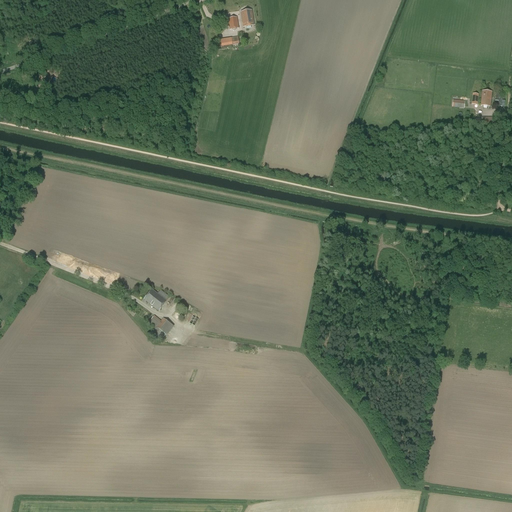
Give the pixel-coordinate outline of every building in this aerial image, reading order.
[(243,27),(254,25),(251,11),(241,13),(243,27)] [(229,30),(239,29),(237,17),(228,19),(229,30)] [(490,107),(492,92),(482,91),(481,106),(490,107)] [(498,93),(495,93),(494,101),(497,101),(497,106),(503,106),(503,103),(500,103),(501,96),(498,96),(498,93)] [(465,102),(458,101),(453,100),(452,107),(461,108),(464,109),(465,102)] [(159,311),(169,298),(160,291),(157,294),(152,290),(144,300),(159,311)] [(195,313),(192,320),(198,323),(201,316),(195,313)] [(163,318),(161,321),(154,316),(148,324),(154,329),(150,335),(157,341),(163,333),(167,336),(174,327),(163,318)]
